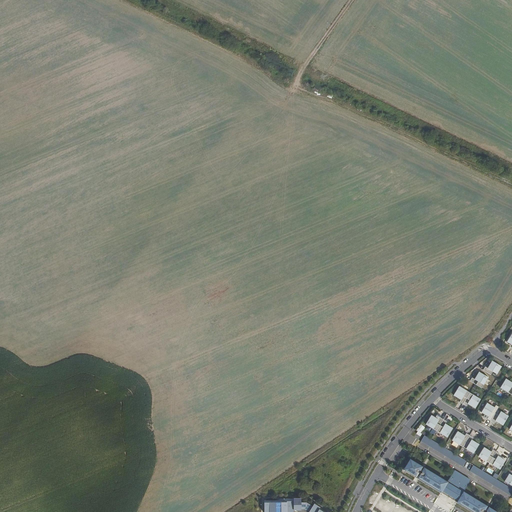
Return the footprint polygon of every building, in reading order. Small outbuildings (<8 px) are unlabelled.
[(491,366),(491,368),(490,370),(488,368),(485,367),(483,370),(495,377),(497,374),(498,371),(501,366),(492,361),(489,365),(491,366)] [(478,377),(478,379),(477,381),(474,379),(472,378),(470,381),(481,388),(483,385),(485,382),(488,377),(479,372),(476,376),(478,377)] [(511,384),(511,386),(509,384),(509,383),(510,381),(506,379),(500,388),(504,390),(508,392),(511,394),(511,392),(511,384)] [(459,397),(460,396),(462,397),(461,400),(459,402),(463,404),(470,393),(466,391),(463,389),(459,386),(453,395),(458,398),(459,397)] [(469,401),(471,403),(472,404),(471,406),(475,408),(480,399),(476,397),(473,395),(470,393),(463,404),(466,406),(468,404),(469,401)] [(494,408),(487,403),(481,412),(486,415),(486,413),(488,413),(490,414),(487,419),(491,421),(494,423),(495,421),(497,418),(499,420),(499,421),(499,423),(503,425),(508,416),(504,414),(501,412),(498,415),(492,412),(494,408)] [(437,422),(435,421),(434,419),(435,418),(431,415),(426,424),(430,427),(433,429),(436,431),(443,419),(440,417),(438,420),(437,422)] [(448,427),(446,428),(444,426),(445,424),(447,421),(443,419),(436,431),(440,433),(443,435),(447,437),(453,428),(448,426),(448,427)] [(463,438),(461,437),(461,435),(462,434),(457,431),(452,440),(456,443),(459,445),(463,447),(470,435),(466,433),(465,436),(463,438)] [(474,443),(472,444),(470,442),(472,440),(473,437),(470,435),(463,447),(466,449),(469,451),(474,453),(479,444),(475,442),(474,443)] [(468,470),(471,464),(429,438),(425,444),(468,470)] [(490,454),(488,453),(487,451),(488,450),(484,447),(478,456),(483,459),(486,461),(489,463),(496,451),(493,449),(491,452),(490,454)] [(500,459),(499,460),(496,458),(498,456),(499,453),(496,451),(489,463),(492,465),(496,467),(500,470),(505,460),(501,458),(500,459)] [(409,473),(472,511),(491,511),(473,501),(474,499),(468,496),(476,483),(459,473),(452,486),(446,482),(445,484),(426,472),(421,469),(422,467),(415,463),(409,473)] [(511,496),(511,488),(479,468),(475,474),(511,496)] [(446,482),(427,470),(426,472),(445,484),(446,482)] [(287,502),(264,502),(264,511),(293,511),(294,510),(301,510),(301,509),(303,508),(308,511),(307,511),(322,511),(319,510),(320,508),(314,504),(312,506),(308,503),(302,503),(302,499),(294,499),(294,501),(287,501),(287,502)] [(491,511),(495,511),(474,499),(473,501),(491,511)]
